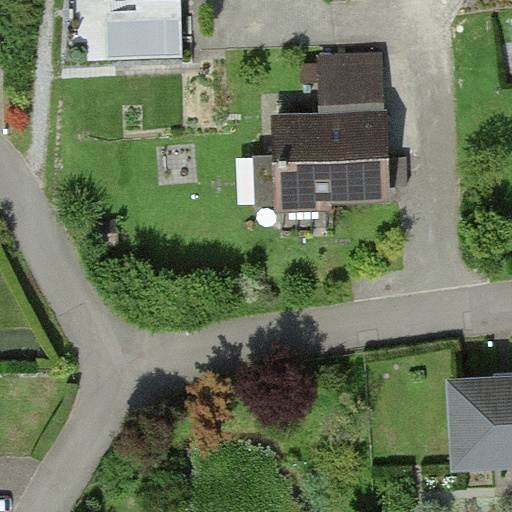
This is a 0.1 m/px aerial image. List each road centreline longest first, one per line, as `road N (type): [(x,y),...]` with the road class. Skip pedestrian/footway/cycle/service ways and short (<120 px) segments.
road 1 (residential): [(511,306),(230,345),(119,381)]
road 2 (residential): [(0,172),(119,381)]
road 3 (residential): [(119,381),(49,511)]
